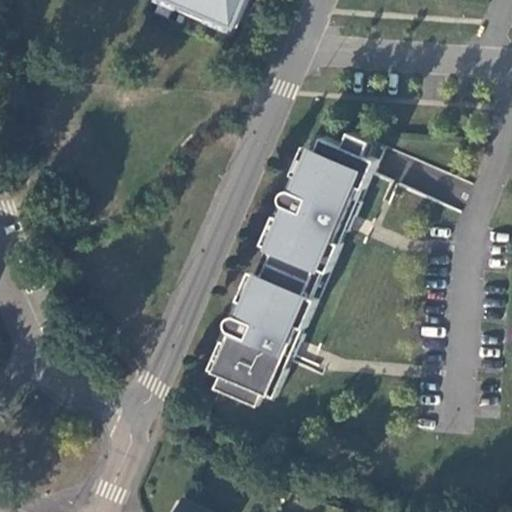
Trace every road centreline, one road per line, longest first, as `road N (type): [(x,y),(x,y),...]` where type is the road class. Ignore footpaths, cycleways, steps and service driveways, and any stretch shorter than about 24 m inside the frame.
road 1 (residential): [(141,422),(299,53)]
road 2 (residential): [(141,422),(40,357),(0,259)]
road 3 (residential): [(299,53),(511,65)]
